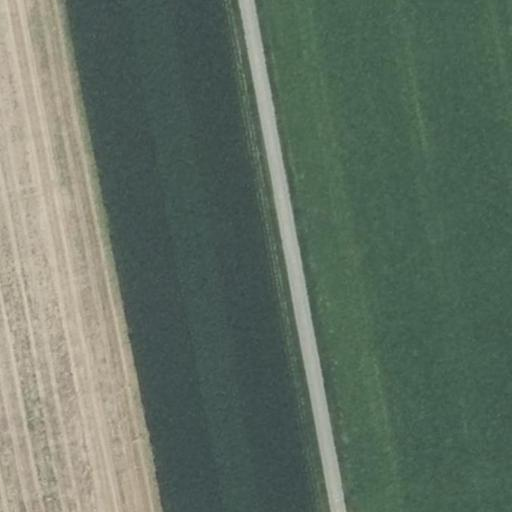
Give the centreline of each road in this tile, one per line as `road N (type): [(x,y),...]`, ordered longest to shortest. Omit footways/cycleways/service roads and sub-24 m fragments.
road 1 (track): [(343,511),(246,0)]
road 2 (track): [(339,494),(511,480)]
